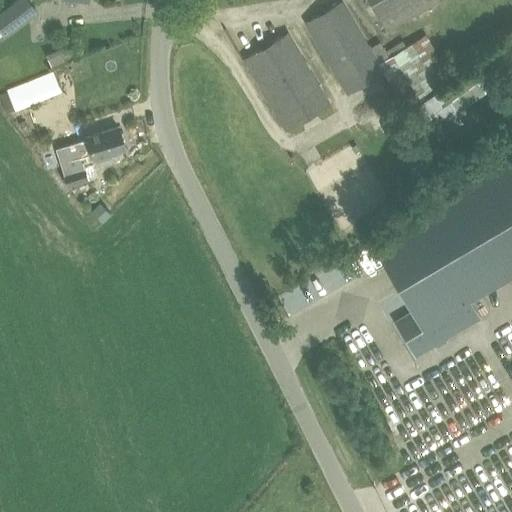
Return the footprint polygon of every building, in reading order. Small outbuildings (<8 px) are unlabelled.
[(27,0),(18,0),(0,14),(0,32),(6,40),(38,14),(27,0)] [(391,0),(367,0),(386,31),(404,21),(391,0)] [(414,0),(421,11),(425,9),(439,0),(438,0),(414,0)] [(383,72),(378,63),(341,1),(305,22),(347,93),(382,73),(383,72)] [(288,33),(244,59),(286,129),(330,103),(288,33)] [(425,34),(378,63),(383,72),(382,73),(403,107),(450,75),(425,34)] [(433,127),(511,70),(511,35),(418,104),(433,127)] [(53,71),(7,90),(15,110),(61,91),(53,71)] [(381,127),(391,149),(411,140),(400,118),(381,127)] [(90,160),(95,159),(96,162),(110,158),(109,154),(125,150),(118,126),(86,135),(87,138),(56,148),(63,173),(67,187),(88,181),(82,162),(90,160)] [(50,164),(53,176),(63,173),(61,167),(60,161),(50,164)] [(511,165),(509,161),(371,242),(412,311),(395,321),(415,356),(479,318),(469,301),(511,275),(511,165)] [(99,201),(90,210),(101,222),(111,213),(99,201)]
